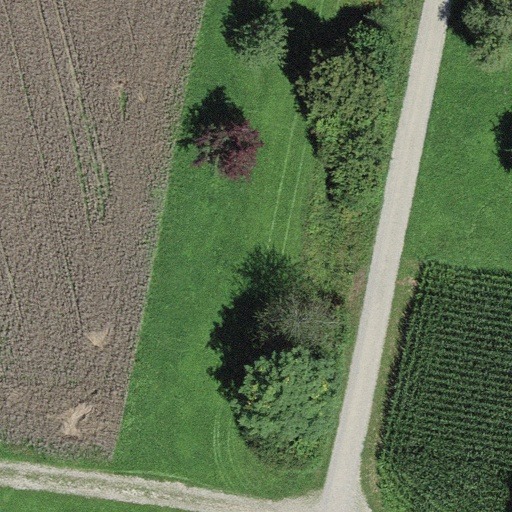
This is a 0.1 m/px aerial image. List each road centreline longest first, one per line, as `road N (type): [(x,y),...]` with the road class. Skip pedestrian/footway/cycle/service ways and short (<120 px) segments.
road 1 (track): [(334,511),(444,0)]
road 2 (track): [(256,511),(0,474)]
